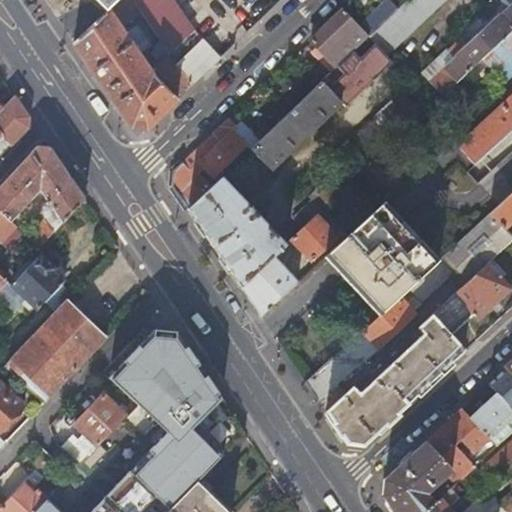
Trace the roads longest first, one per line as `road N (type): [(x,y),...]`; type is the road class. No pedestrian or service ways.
road 1 (secondary): [(120,182),(336,495)]
road 2 (residential): [(120,182),(312,0)]
road 3 (residential): [(511,332),(336,495)]
